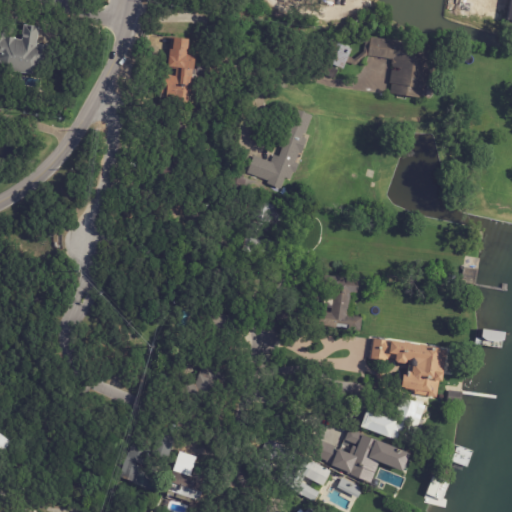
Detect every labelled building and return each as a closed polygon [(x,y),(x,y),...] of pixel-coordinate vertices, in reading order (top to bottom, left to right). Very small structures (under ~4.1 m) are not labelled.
[(31,26),(40,28),(37,44),(49,46),(45,65),(40,64),(38,76),(7,71),(0,62),(0,29),(7,31),(6,36),(16,38),(16,39),(22,40),(25,25),(31,26)] [(429,48),(427,60),(433,61),(428,90),(424,89),(422,99),(391,94),(392,84),(390,84),(392,70),(401,71),(401,69),(393,67),(393,65),(392,65),(392,60),(368,56),(369,55),(368,56),(355,66),(348,63),(345,69),(327,61),(335,42),(353,50),(350,58),(355,60),(364,52),(366,39),(371,39),(371,37),(430,47),(429,48)] [(188,39),(186,55),(194,56),(192,69),(191,69),(188,101),(164,99),(164,94),(158,93),(160,75),(173,76),(174,69),(166,68),(168,49),(171,49),(172,38),(188,39)] [(304,112),(313,115),(304,138),(308,140),(303,153),(300,152),(296,161),(300,162),(296,172),(294,171),(291,178),(269,170),(275,154),(280,156),(282,148),(278,146),(283,131),(290,133),(298,110),(304,112)] [(277,240),(274,253),(254,248),(253,252),(244,250),(246,239),(243,238),(246,225),(252,226),(254,218),(262,219),(266,202),(276,205),(276,206),(283,207),(281,216),(280,216),(277,229),(279,229),(277,240)] [(492,210),(499,212),(497,219),(490,217),(492,210)] [(358,292),(352,291),(349,314),(363,316),(361,330),(303,321),(305,308),(332,313),(333,307),(328,306),(328,303),(325,302),(326,296),(329,297),(330,288),(315,286),(317,272),(360,279),(358,292)] [(246,274),(261,277),(257,301),(258,301),(256,313),(248,311),(250,302),(238,300),(242,274),(246,274)] [(231,333),(232,315),(210,314),(209,332),(231,333)] [(443,348),(448,349),(444,381),(440,380),(438,398),(420,395),(421,390),(403,388),(405,374),(409,375),(410,371),(413,371),(414,365),(413,365),(412,363),(408,362),(406,364),(399,362),(397,360),(388,359),(388,362),(371,359),(374,340),(392,343),(393,340),(406,342),(406,341),(412,342),(411,343),(421,344),(421,343),(443,346),(443,348)] [(214,401),(224,373),(201,365),(194,385),(186,382),(183,390),(214,401)] [(364,422),(369,408),(394,418),(403,396),(420,403),(406,441),(362,425),(364,422)] [(315,440),(347,452),(351,443),(342,440),(346,428),(373,439),(374,438),(396,446),(401,448),(400,449),(408,451),(401,469),(377,460),(368,482),(344,473),(345,470),(307,456),(313,439),(315,440)] [(176,436),(169,459),(145,451),(136,481),(121,476),(129,452),(130,452),(134,438),(154,444),(158,431),(176,436)] [(8,450),(0,460),(0,434),(12,445),(8,450)] [(319,485),(300,476),(296,482),(315,492),(310,502),(297,495),(293,494),(294,493),(277,485),(286,465),(256,451),(262,438),(321,467),(321,466),(324,467),(323,468),(326,470),(319,485)] [(203,489),(199,501),(167,490),(179,458),(196,464),(190,482),(204,487),(203,489)] [(353,494),(327,480),(331,471),(358,485),(354,494),(353,494)]
